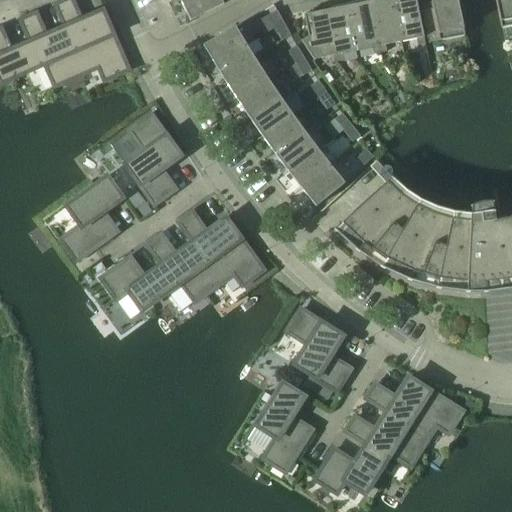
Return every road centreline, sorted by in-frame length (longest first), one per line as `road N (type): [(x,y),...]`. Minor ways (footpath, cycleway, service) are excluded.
road 1 (residential): [(383,342),(299,273),(219,178)]
road 2 (residential): [(85,275),(219,178)]
road 3 (residential): [(296,481),(383,342)]
road 4 (residential): [(219,178),(148,56)]
road 5 (residential): [(511,389),(454,377),(383,342)]
road 6 (residential): [(148,56),(262,0)]
